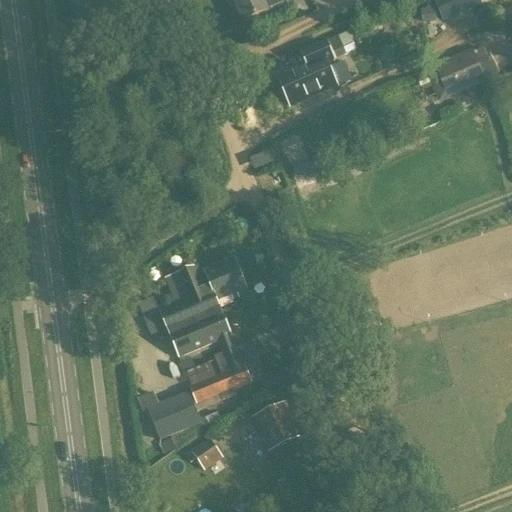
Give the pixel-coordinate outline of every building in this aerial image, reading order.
[(283,4),(281,0),(233,0),(243,22),(267,12),(266,11),(283,4)] [(459,0),(465,12),(480,6),(477,0),(459,0)] [(355,53),(348,35),(330,42),(338,60),(355,53)] [(306,66),(278,79),(291,107),(337,86),(325,60),(333,57),(326,41),(301,53),(306,66)] [(436,68),(448,97),(484,82),(483,81),(498,75),(492,62),(488,63),(487,60),(482,49),(472,54),(472,53),(436,68)] [(256,157),(259,168),(279,162),(276,151),(256,157)] [(330,153),(290,169),(297,188),(337,172),(330,153)] [(169,334),(223,312),(218,301),(246,290),(234,261),(197,276),(194,268),(178,274),(189,300),(160,312),(169,334)] [(223,312),(169,334),(179,358),(218,342),(231,372),(190,388),(197,404),(252,382),(223,312)] [(160,443),(201,425),(187,394),(147,411),(160,443)] [(270,450),(301,437),(286,403),(255,417),(270,450)] [(205,472),(223,459),(209,439),(185,455),(190,465),(195,462),(205,472)]
